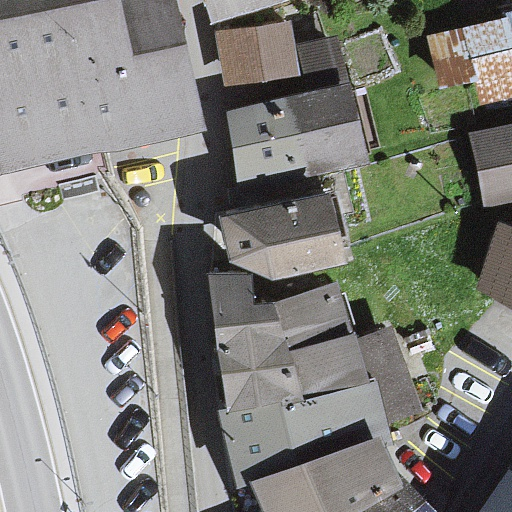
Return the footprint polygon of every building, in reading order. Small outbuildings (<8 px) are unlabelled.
[(0,0),(0,168),(171,119),(136,0),(0,0)] [(262,9),(197,21),(207,78),(273,66),(262,9)] [(511,14),(451,33),(474,112),(511,100),(511,14)] [(222,178),(346,143),(326,71),(202,105),(222,178)] [(511,127),(458,141),(474,207),(511,197),(511,127)] [(324,186),(206,216),(223,280),(340,250),(324,186)] [(463,294),(511,307),(511,236),(482,228),(463,294)] [(210,481),(409,401),(378,306),(341,320),(322,269),(227,298),(223,280),(177,275),(179,364),(210,481)] [(345,431),(227,490),(237,511),(299,511),(368,477),(345,431)] [(511,511),(511,464),(483,511),(511,511)] [(343,511),(421,511),(380,473),(343,511)]
